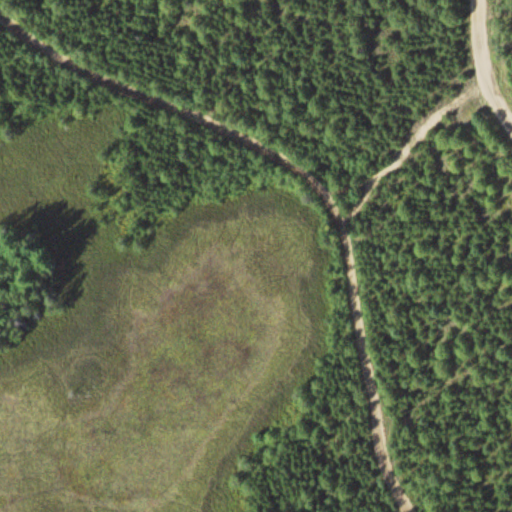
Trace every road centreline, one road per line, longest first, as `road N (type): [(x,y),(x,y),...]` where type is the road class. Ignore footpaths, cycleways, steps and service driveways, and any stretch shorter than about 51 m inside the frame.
road 1 (residential): [(418,511),(386,450),(357,278),(314,182),(176,108),(77,70),(0,15)]
road 2 (track): [(339,228),(436,127),(492,86)]
road 3 (residential): [(511,113),(484,74),(478,0)]
